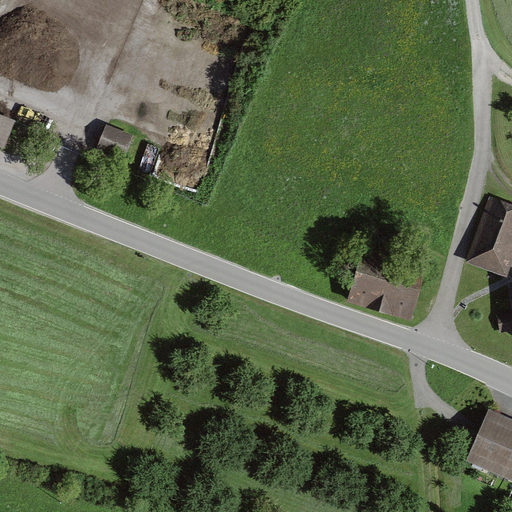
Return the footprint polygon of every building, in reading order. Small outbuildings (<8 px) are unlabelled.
[(0,117),(0,146),(16,153),(27,128),(0,117)] [(114,130),(104,155),(131,167),(142,141),(114,130)] [(511,205),(499,201),(475,268),(511,281),(511,205)] [(372,259),(356,304),(429,329),(445,284),(372,259)] [(511,422),(498,417),(479,466),(511,478),(511,422)]
